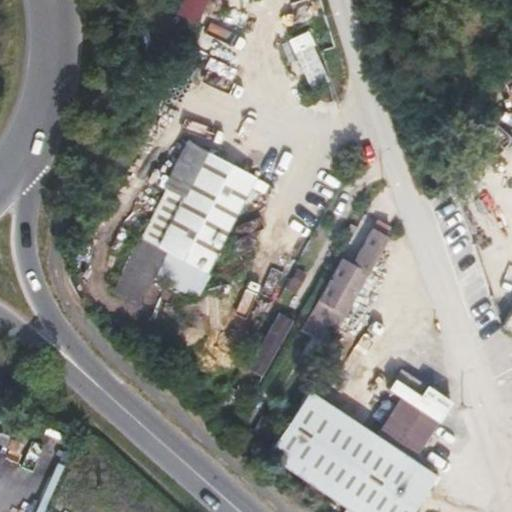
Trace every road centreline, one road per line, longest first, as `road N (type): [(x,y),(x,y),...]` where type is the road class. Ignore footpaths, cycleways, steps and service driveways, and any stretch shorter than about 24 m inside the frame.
road 1 (unclassified): [(346,0),(511,476)]
road 2 (secondary): [(66,362),(28,268),(33,131)]
road 3 (secondary): [(66,362),(236,511)]
road 4 (secondary): [(33,131),(52,55),(47,0)]
